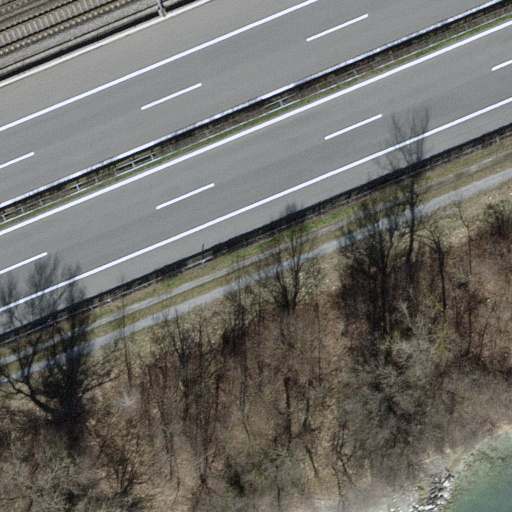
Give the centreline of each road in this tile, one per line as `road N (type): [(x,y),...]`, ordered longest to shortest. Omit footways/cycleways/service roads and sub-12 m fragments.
road 1 (motorway): [(0,272),(511,60)]
road 2 (track): [(0,371),(511,160)]
road 3 (motorway): [(398,0),(0,164)]
